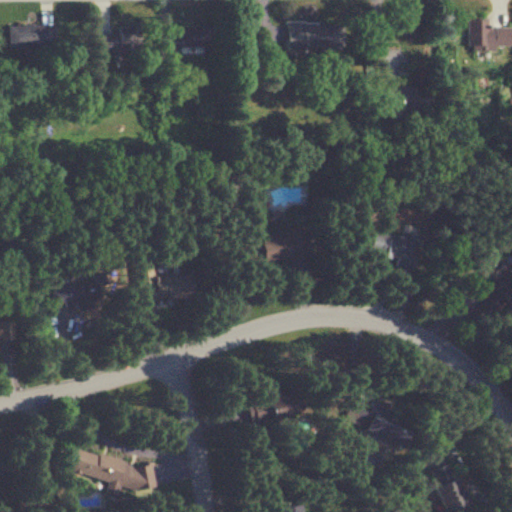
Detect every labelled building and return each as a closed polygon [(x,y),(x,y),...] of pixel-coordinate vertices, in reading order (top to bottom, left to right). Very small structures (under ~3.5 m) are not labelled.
[(465,19),(465,46),(508,46),(508,27),(486,27),(486,19),(465,19)] [(335,51),(335,23),(285,23),(285,51),(335,51)] [(7,24),(7,49),(54,49),(54,24),(7,24)] [(95,55),(138,55),(137,24),(115,24),(115,33),(95,33),(95,55)] [(211,49),(210,26),(157,28),(158,51),(211,49)] [(381,113),(425,113),(425,87),(381,87),(381,113)] [(410,269),(416,237),(368,228),(363,254),(394,259),(393,266),(410,269)] [(256,234),(257,261),(299,260),(298,233),(256,234)] [(181,292),(181,275),(153,275),(153,292),(181,292)] [(52,310),(91,298),(85,278),(46,289),(52,310)] [(259,398),(265,424),(294,418),(287,391),(259,398)] [(397,446),(404,432),(381,420),(388,405),(370,397),(367,404),(351,396),(340,419),(397,446)] [(126,487),(132,462),(72,447),(66,472),(126,487)] [(424,472),(441,511),(447,511),(465,505),(447,462),(424,472)] [(296,511),(296,503),(274,505),(274,511),(296,511)]
